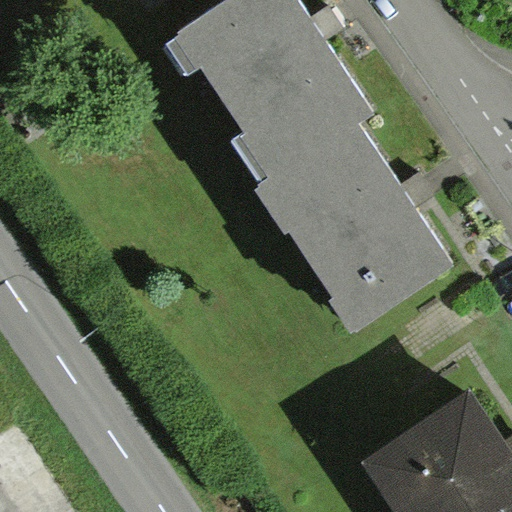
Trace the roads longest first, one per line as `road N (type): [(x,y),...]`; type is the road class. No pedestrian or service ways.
road 1 (tertiary): [(164,511),(0,273)]
road 2 (residential): [(511,165),(389,0)]
